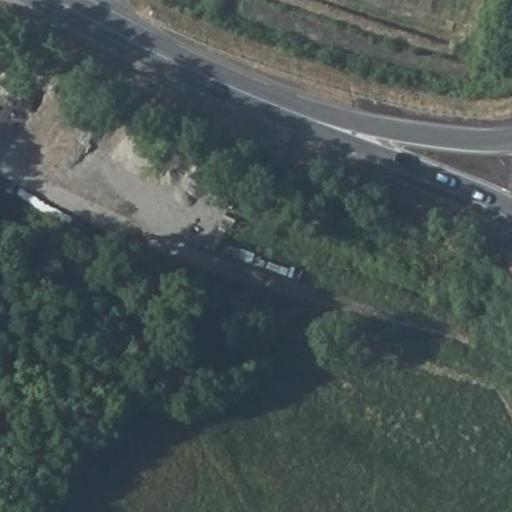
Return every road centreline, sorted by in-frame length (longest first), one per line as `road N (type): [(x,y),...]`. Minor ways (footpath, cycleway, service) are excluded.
road 1 (unknown): [(511,346),(359,311),(161,249),(0,165)]
road 2 (secondary): [(50,0),(296,115)]
road 3 (secondary): [(296,115),(511,210)]
road 4 (secondary): [(511,141),(405,136),(296,115)]
